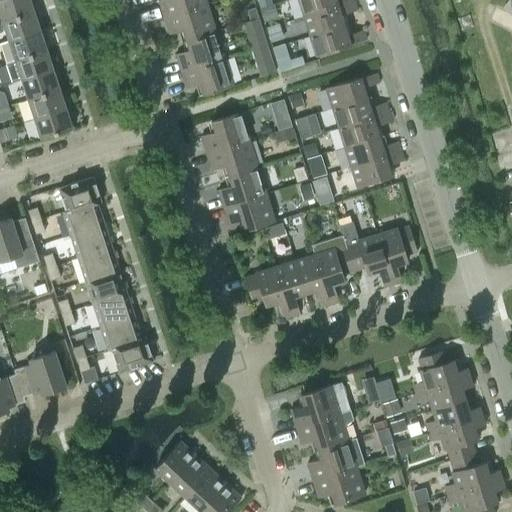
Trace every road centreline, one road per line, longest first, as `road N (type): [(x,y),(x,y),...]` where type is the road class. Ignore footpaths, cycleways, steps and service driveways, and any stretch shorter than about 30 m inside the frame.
road 1 (residential): [(476,287),(381,0)]
road 2 (residential): [(235,362),(476,287)]
road 3 (residential): [(166,124),(235,362)]
road 4 (residential): [(0,438),(235,362)]
road 5 (residential): [(0,178),(166,124)]
road 6 (residential): [(235,362),(279,506),(274,511)]
road 7 (residential): [(124,0),(166,124)]
